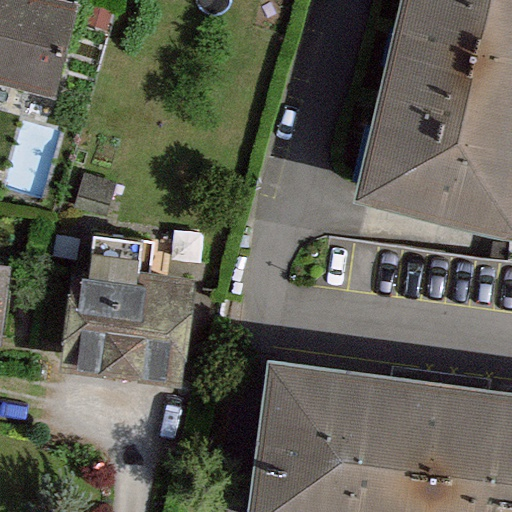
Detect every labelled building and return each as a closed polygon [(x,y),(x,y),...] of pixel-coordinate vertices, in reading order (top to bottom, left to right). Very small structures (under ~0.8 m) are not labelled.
[(79,0),(0,0),(0,77),(67,87),(79,0)] [(511,0),(398,0),(358,173),(511,209),(511,0)] [(211,251),(78,230),(56,368),(188,389),(211,251)] [(0,257),(0,343),(17,345),(26,261),(0,257)] [(511,511),(511,366),(277,331),(250,508),(275,511),(511,511)]
